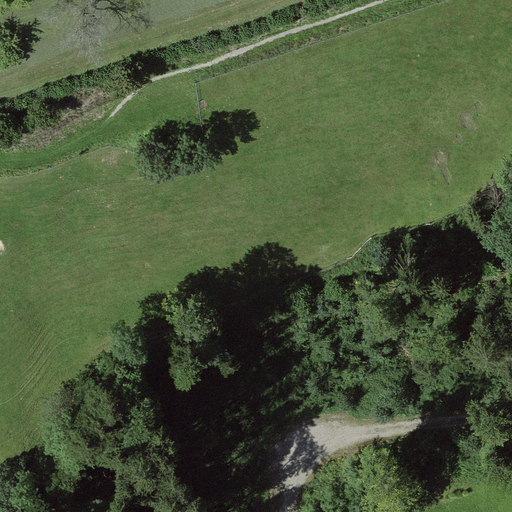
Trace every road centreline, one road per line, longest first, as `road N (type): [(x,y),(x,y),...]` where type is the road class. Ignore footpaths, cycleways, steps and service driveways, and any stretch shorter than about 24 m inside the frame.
road 1 (track): [(374,0),(95,106),(32,150),(0,153)]
road 2 (track): [(511,412),(358,427),(301,461),(283,511)]
